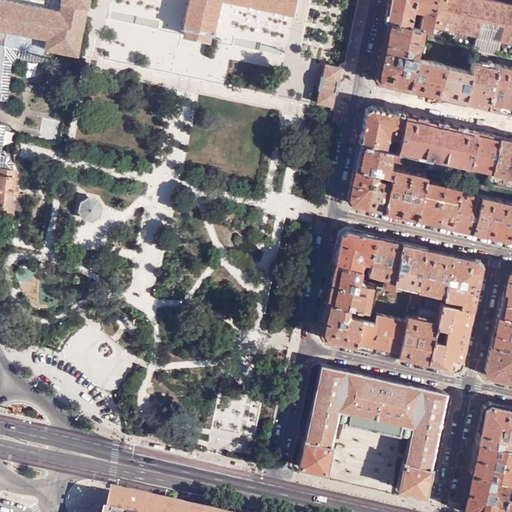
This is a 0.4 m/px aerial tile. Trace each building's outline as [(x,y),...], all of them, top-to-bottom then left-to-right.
[(77,56),(77,55),(88,0),(60,0),(60,1),(61,1),(59,11),(0,0),(0,60),(3,65),(5,48),(43,55),(44,50),(76,56),(77,56)] [(186,0),(182,24),(182,27),(183,27),(212,33),(213,33),(220,0),(186,0)] [(230,0),(293,13),(295,0),(230,0)] [(427,35),(435,0),(388,0),(384,19),(409,25),(413,9),(421,11),(417,27),(422,28),(420,34),(427,35)] [(511,37),(503,36),(510,3),(511,3),(497,0),(435,0),(427,35),(426,38),(474,49),(470,70),(464,100),(486,106),(495,67),(496,64),(498,54),(511,57),(511,37)] [(285,42),(289,23),(248,14),(247,20),(258,22),(255,34),(266,36),(270,20),(276,21),(274,32),(279,33),(278,41),(285,42)] [(409,25),(384,19),(373,73),(377,80),(408,87),(415,57),(416,52),(423,54),(425,46),(418,44),(420,34),(422,28),(417,27),(409,25)] [(183,27),(181,37),(209,43),(211,35),(212,36),(212,33),(183,27)] [(270,49),(279,53),(283,45),(274,41),(270,49)] [(0,101),(7,102),(12,63),(17,59),(41,63),(43,55),(5,48),(3,65),(0,90),(0,101)] [(511,67),(511,57),(498,54),(496,64),(511,67)] [(319,85),(316,98),(333,101),(336,88),(337,89),(340,74),(339,74),(342,61),(325,57),(322,70),(321,70),(318,84),(319,85)] [(408,87),(436,94),(442,63),(415,57),(408,87)] [(436,94),(464,100),(470,70),(442,63),(436,94)] [(486,106),(511,111),(511,70),(495,67),(486,106)] [(399,138),(406,113),(373,105),(366,110),(359,141),(384,147),(385,139),(390,135),(399,138)] [(397,147),(468,163),(476,129),(466,127),(406,113),(399,138),(397,147)] [(476,129),(468,163),(491,169),(499,135),(476,129)] [(487,183),(501,187),(511,189),(511,137),(499,135),(491,169),(487,183)] [(396,157),(397,152),(398,150),(384,147),(359,141),(354,166),(377,171),(391,175),(393,167),(388,164),(391,155),(396,157)] [(0,168),(11,169),(11,162),(8,157),(7,156),(0,154),(0,168)] [(351,203),(383,211),(390,182),(376,178),(377,171),(354,166),(347,197),(351,203)] [(416,218),(426,179),(427,175),(393,167),(391,175),(390,182),(383,211),(416,218)] [(14,178),(15,171),(11,170),(12,170),(11,169),(0,168),(0,211),(4,212),(3,216),(8,216),(8,212),(12,213),(12,214),(15,214),(16,213),(12,212),(13,203),(11,202),(13,178),(14,178)] [(458,189),(458,187),(426,179),(416,218),(449,226),(458,189)] [(480,194),(458,189),(449,226),(471,231),(480,194)] [(498,199),(480,194),(471,231),(489,235),(498,199)] [(511,201),(498,199),(489,235),(507,239),(511,219),(511,201)] [(79,215),(84,222),(91,224),(99,219),(101,211),(96,204),(88,202),(81,207),(79,215)] [(15,219),(15,214),(12,214),(12,213),(8,212),(8,216),(3,216),(2,225),(6,225),(5,231),(2,230),(0,229),(0,234),(7,235),(9,218),(15,219)] [(339,232),(333,262),(358,267),(359,263),(363,260),(368,261),(374,235),(345,228),(339,232)] [(401,241),(374,235),(368,261),(366,269),(366,272),(383,275),(380,287),(390,289),(401,241)] [(390,289),(410,294),(413,295),(414,288),(399,285),(400,281),(415,284),(424,246),(401,241),(390,289)] [(442,293),(451,252),(424,246),(415,284),(414,287),(442,293)] [(459,305),(472,308),(482,264),(478,258),(451,252),(442,293),(441,295),(460,300),(459,305)] [(333,262),(325,300),(348,306),(366,310),(372,284),(363,283),(364,278),(356,276),(358,267),(333,262)] [(511,266),(506,270),(502,290),(511,291),(511,266)] [(511,291),(502,290),(497,313),(511,316),(511,291)] [(405,317),(397,355),(426,361),(432,337),(435,325),(440,301),(427,298),(425,306),(419,304),(420,296),(413,295),(410,294),(405,317)] [(322,338),(354,345),(360,317),(360,316),(348,313),(348,306),(325,300),(318,332),(322,338)] [(432,337),(426,361),(453,368),(461,363),(472,308),(459,305),(440,301),(435,325),(445,327),(442,339),(432,337)] [(360,317),(354,345),(397,355),(405,317),(375,310),(375,312),(379,313),(377,320),(373,319),(360,317)] [(511,348),(511,316),(497,313),(490,344),(511,348)] [(489,375),(511,380),(511,348),(490,344),(485,369),(489,375)] [(344,370),(320,364),(304,439),(302,439),(297,466),(324,472),(331,444),(329,444),(336,418),(346,421),(346,422),(398,433),(399,432),(410,435),(404,461),(403,460),(397,488),(424,494),(431,466),(429,466),(446,392),(421,386),(422,385),(408,383),(408,384),(360,373),(360,372),(345,369),(344,370)] [(511,406),(490,401),(484,406),(477,439),(511,447),(511,406)] [(511,461),(511,447),(477,439),(470,472),(508,480),(511,461)] [(511,480),(508,480),(470,472),(462,506),(466,511),(468,511),(501,511),(505,495),(511,497),(511,480)] [(187,511),(112,495),(111,505),(105,504),(104,511),(187,511)] [(511,511),(511,497),(505,495),(501,511),(511,511)]
